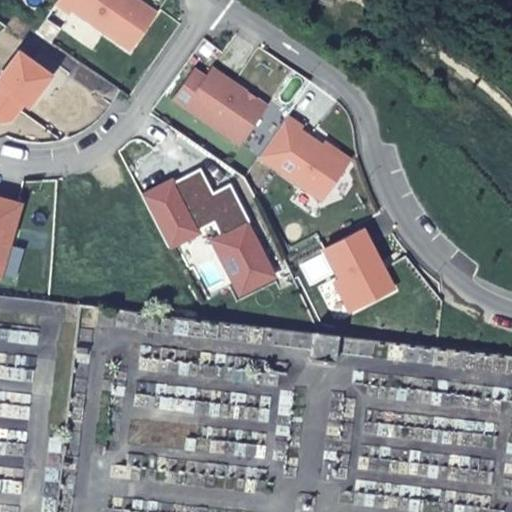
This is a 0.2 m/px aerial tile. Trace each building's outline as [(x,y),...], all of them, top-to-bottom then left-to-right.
[(73,6),(129,44),(154,9),(141,0),(56,0),(70,9),(73,6)] [(52,73),(20,50),(0,77),(0,82),(3,85),(0,88),(0,117),(1,118),(10,118),(24,100),(29,104),(52,73)] [(202,68),(182,97),(249,145),(272,106),(220,67),(213,77),(202,68)] [(299,121),(285,111),(258,150),(323,195),(345,157),(297,124),(299,121)] [(216,245),(243,300),(277,282),(252,227),(255,226),(237,187),(213,197),(199,174),(178,184),(177,182),(146,198),(174,253),(204,238),(202,236),(218,228),(225,241),(216,245)] [(0,268),(18,201),(0,195),(0,268)] [(340,275),(355,304),(392,285),(382,265),(377,268),(373,260),(378,258),(361,227),(324,247),(340,275)] [(355,304),(340,275),(334,278),(349,307),(355,304)]
